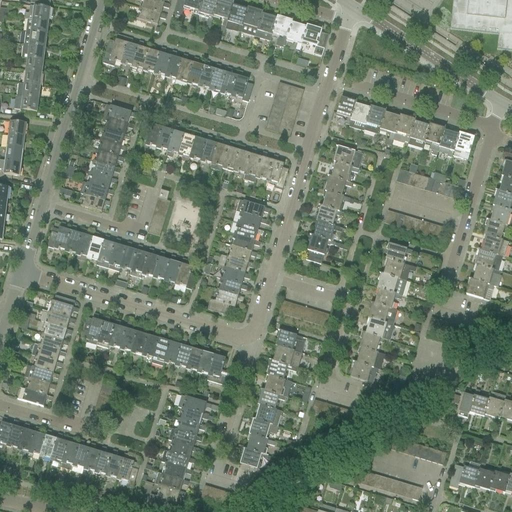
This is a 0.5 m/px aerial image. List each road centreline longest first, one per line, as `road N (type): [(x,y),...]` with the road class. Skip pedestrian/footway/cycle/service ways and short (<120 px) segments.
road 1 (residential): [(249,336),(20,271)]
road 2 (residential): [(40,205),(102,0)]
road 3 (unclassified): [(470,313),(441,303),(491,130)]
road 4 (residential): [(353,390),(330,378),(345,302),(269,277)]
road 5 (tertiary): [(501,102),(350,3)]
road 6 (unclassified): [(247,480),(223,473),(218,461),(249,336)]
road 7 (residential): [(40,205),(138,234),(151,189)]
road 8 (unclassified): [(491,130),(362,86)]
road 9 (unclassified): [(269,277),(307,148)]
road 10 (unclassified): [(307,148),(345,20)]
road 11 (unknown): [(50,417),(88,292)]
road 12 (residential): [(91,387),(79,425),(0,402)]
